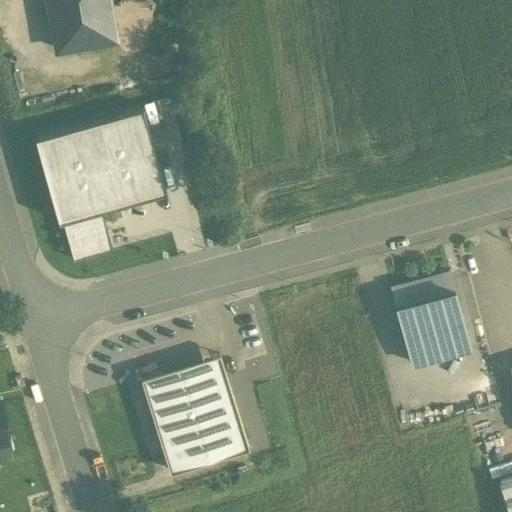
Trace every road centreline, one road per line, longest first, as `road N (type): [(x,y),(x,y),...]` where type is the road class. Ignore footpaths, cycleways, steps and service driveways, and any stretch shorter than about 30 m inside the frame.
road 1 (unclassified): [(33,320),(511,193)]
road 2 (residential): [(33,320),(93,511)]
